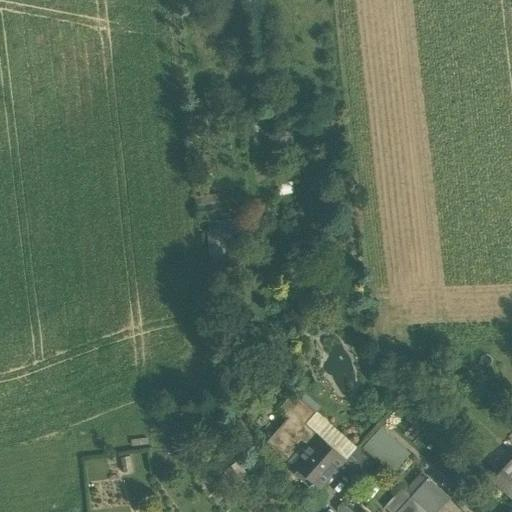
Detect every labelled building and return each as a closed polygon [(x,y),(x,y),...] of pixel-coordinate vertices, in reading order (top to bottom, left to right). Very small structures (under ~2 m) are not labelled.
[(277,408),(287,417),(303,400),(293,391),(277,408)] [(319,434),(306,423),(316,411),(303,400),(287,417),(267,441),(289,461),(303,446),(306,448),(318,435),(319,434)] [(381,432),(363,453),(373,462),(391,477),(409,456),(381,432)] [(345,458),(319,434),(318,435),(306,448),(293,463),(292,464),(319,488),(320,487),(319,487),(338,466),(345,459),(345,458)] [(345,459),(338,466),(355,482),(373,462),(363,453),(355,447),(345,458),(345,459)] [(511,458),(492,481),(511,499),(511,458)] [(420,472),(404,490),(411,496),(427,478),(420,472)] [(435,511),(449,497),(427,478),(411,496),(428,511),(435,511)] [(428,511),(411,496),(396,511),(428,511)]
